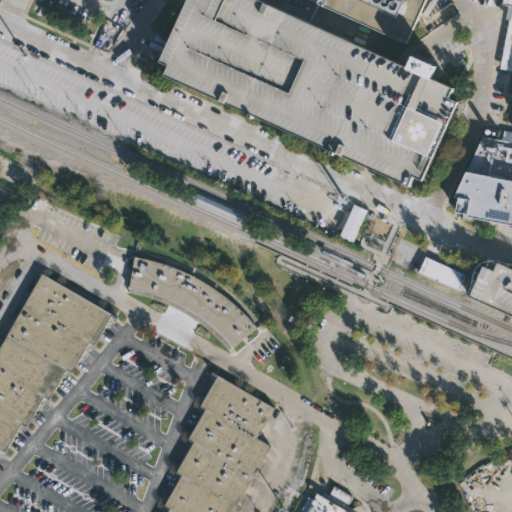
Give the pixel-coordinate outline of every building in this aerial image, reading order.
[(260,0),(410,68),(416,55),(439,66),(433,78),(453,87),(449,97),(459,102),(423,181),(414,177),(410,187),(164,75),(169,65),(160,61),(187,0),(260,0)] [(429,0),(420,21),(410,45),(321,4),(322,0),(429,0)] [(511,69),(499,67),(508,19),(505,18),(508,5),(502,3),(502,0),(511,0),(511,69)] [(44,81),(80,98),(82,94),(85,96),(84,99),(85,100),(78,116),(37,97),(40,91),(36,90),(38,86),(41,87),(44,81)] [(106,103),(104,106),(134,120),(135,116),(139,118),(130,138),(91,119),(98,103),(100,105),(102,101),(106,103)] [(173,158),(172,160),(132,142),(140,125),(180,143),(173,158)] [(454,197),(459,198),(456,213),(462,214),(461,218),(493,224),(494,220),(511,223),(511,132),(505,131),(484,126),(482,135),(454,197)] [(182,144),(196,150),(197,147),(201,149),(200,151),(223,162),(215,179),(175,161),(182,144)] [(240,170),(258,179),(260,176),(264,177),(262,181),(280,189),(272,206),(232,187),(236,180),(231,178),(233,175),(237,177),(240,170)] [(229,351),(208,330),(185,313),(157,301),(129,294),(135,257),(171,267),(202,281),(233,303),(258,328),(229,351)] [(461,290),(460,291),(420,273),(427,257),(467,275),(461,290)] [(511,315),(472,297),(486,268),(496,273),(500,265),(511,270),(511,315)] [(118,319),(115,324),(109,320),(92,350),(87,347),(70,376),(65,373),(47,403),(43,400),(25,431),(20,428),(2,457),(0,456),(0,347),(43,275),(118,319)] [(167,511),(162,509),(180,480),(174,476),(192,446),(186,443),(204,413),(198,410),(215,380),(210,377),(214,370),(275,407),(258,436),(273,445),(233,511),(167,511)] [(511,468),(511,498),(500,487),(510,477),(511,479),(511,471),(511,470),(511,468)] [(511,506),(511,511),(504,511),(481,489),(487,483),(511,506)] [(353,495),(348,505),(358,510),(356,511),(306,511),(302,509),(309,495),(314,498),(318,491),(328,497),(335,485),(353,495)] [(499,511),(487,511),(475,500),(480,494),(499,511)]
